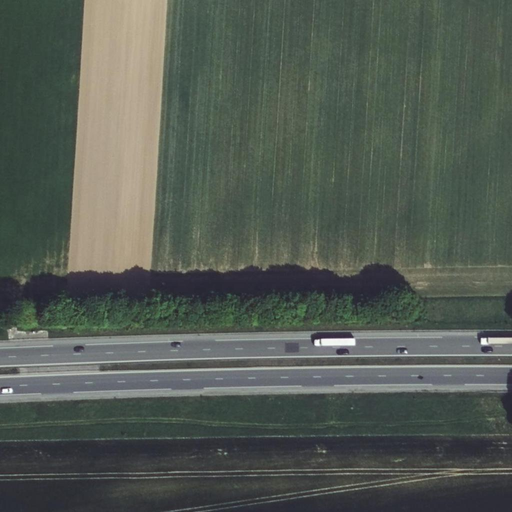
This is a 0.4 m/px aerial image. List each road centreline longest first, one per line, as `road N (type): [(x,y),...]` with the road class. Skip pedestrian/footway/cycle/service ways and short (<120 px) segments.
road 1 (motorway): [(0,387),(511,376)]
road 2 (motorway): [(511,346),(0,357)]
